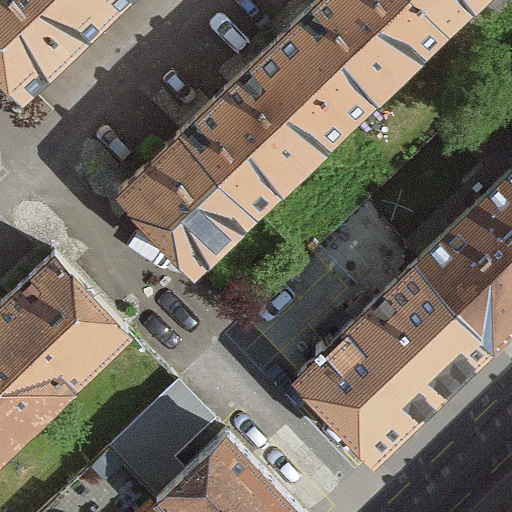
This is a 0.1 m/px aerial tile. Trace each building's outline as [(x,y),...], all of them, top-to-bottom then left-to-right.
[(0,0),(0,57),(23,82),(108,0),(0,0)] [(457,0),(292,0),(250,41),(331,125),(461,3),(457,0)] [(250,41),(178,109),(258,194),(331,125),(250,41)] [(111,173),(190,258),(258,194),(178,109),(111,173)] [(496,328),(511,312),(511,149),(414,244),(496,328)] [(50,235),(0,282),(0,401),(19,421),(128,316),(50,235)] [(375,446),(496,328),(414,244),(293,363),(375,446)] [(0,438),(19,421),(0,401),(0,438)] [(154,495),(170,511),(308,511),(311,510),(228,425),(154,495)] [(170,511),(154,495),(137,511),(170,511)]
